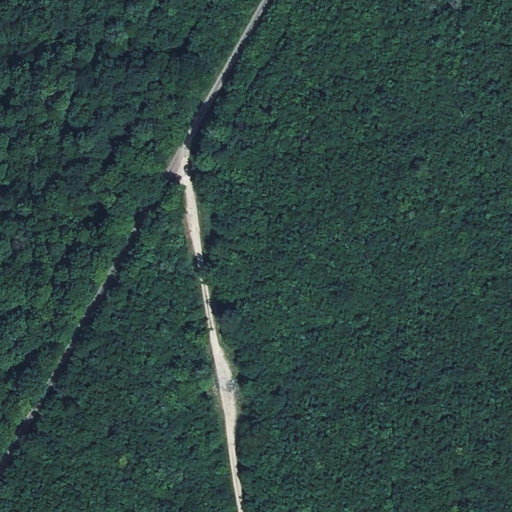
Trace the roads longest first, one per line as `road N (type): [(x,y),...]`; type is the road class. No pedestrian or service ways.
road 1 (track): [(0,481),(273,0)]
road 2 (track): [(179,166),(238,511)]
